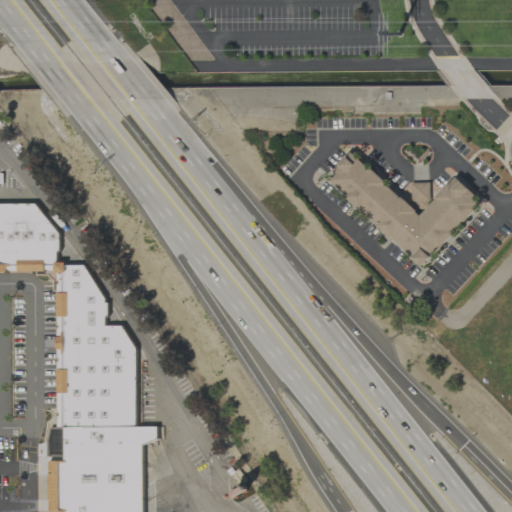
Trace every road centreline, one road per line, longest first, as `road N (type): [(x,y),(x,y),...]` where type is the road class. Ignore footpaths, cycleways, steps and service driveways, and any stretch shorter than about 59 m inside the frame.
road 1 (motorway): [(458,511),(55,0)]
road 2 (motorway): [(511,501),(250,246)]
road 3 (motorway): [(179,225),(401,511)]
road 4 (motorway): [(179,225),(320,477)]
road 5 (motorway): [(0,1),(179,225)]
